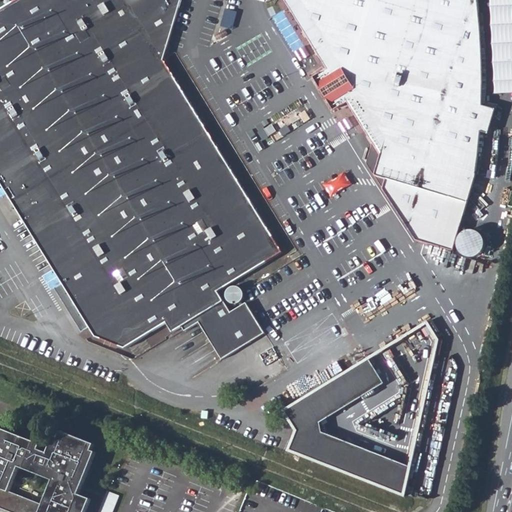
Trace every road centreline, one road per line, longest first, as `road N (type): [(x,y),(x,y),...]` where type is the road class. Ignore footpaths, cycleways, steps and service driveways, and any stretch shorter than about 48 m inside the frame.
road 1 (residential): [(437,511),(470,369),(433,297)]
road 2 (unknown): [(319,267),(265,300),(268,324),(283,343),(338,300)]
